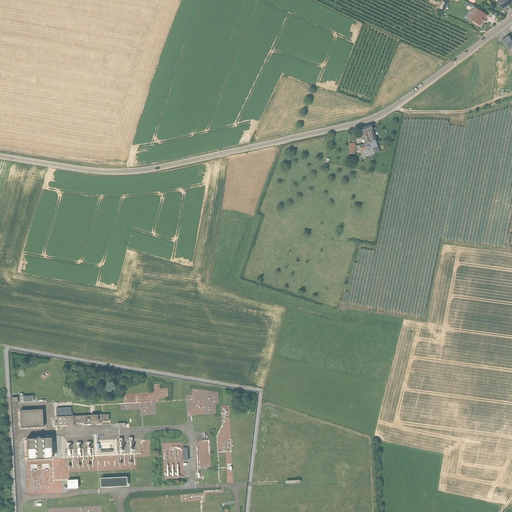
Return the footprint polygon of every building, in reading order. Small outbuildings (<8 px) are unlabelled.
[(499,0),(496,2),(502,11),(509,7),(508,6),(511,2),(511,0),(499,0)] [(442,2),(439,9),(441,10),(444,12),(448,4),(442,2)] [(474,9),(468,20),(479,27),(484,19),(485,19),(486,16),(474,9)] [(508,37),(501,42),(508,52),(511,48),(511,43),(510,41),(511,41),(508,37)] [(359,147),(355,147),(357,152),(360,152),(362,159),(374,155),(372,149),(377,147),(375,141),(376,141),(373,131),(372,131),(371,127),(361,130),(364,140),(363,141),(364,145),(359,147)] [(110,423),(110,414),(72,416),(71,407),(57,407),(57,425),(110,423)] [(42,409),(19,410),(20,428),(43,427),(42,409)] [(52,438),(25,439),(26,463),(53,462),(52,438)] [(101,478),(101,488),(127,487),(127,477),(101,478)] [(68,480),(68,489),(78,489),(78,480),(68,480)]
